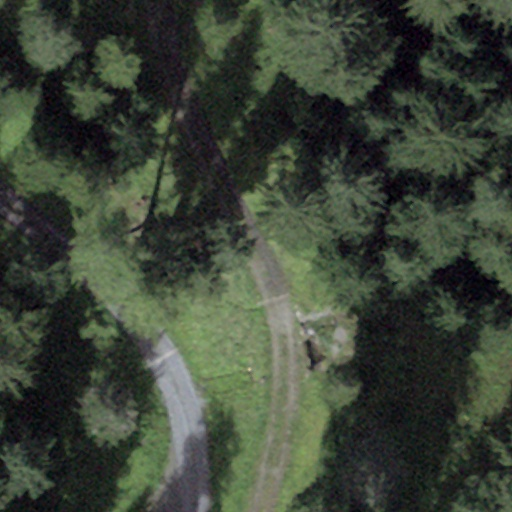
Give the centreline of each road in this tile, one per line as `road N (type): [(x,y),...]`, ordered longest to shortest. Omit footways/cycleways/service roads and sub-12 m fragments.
road 1 (track): [(257,511),(282,394),(280,312),(172,75),(157,0)]
road 2 (track): [(194,511),(180,414),(164,370),(87,274),(0,202)]
